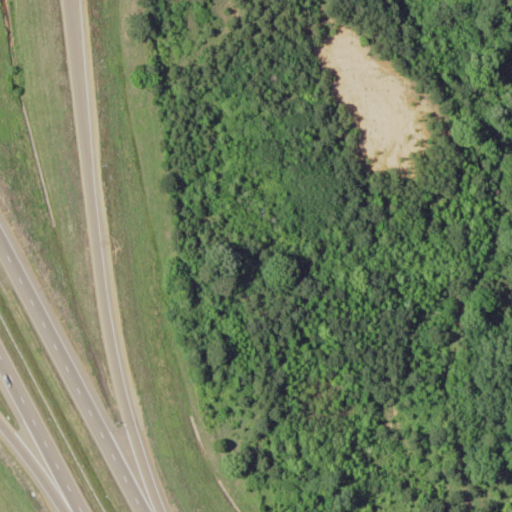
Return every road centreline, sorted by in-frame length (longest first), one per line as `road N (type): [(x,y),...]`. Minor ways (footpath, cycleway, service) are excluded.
road 1 (motorway): [(165,511),(126,403),(68,0)]
road 2 (motorway): [(148,511),(0,245)]
road 3 (motorway): [(0,370),(75,511)]
